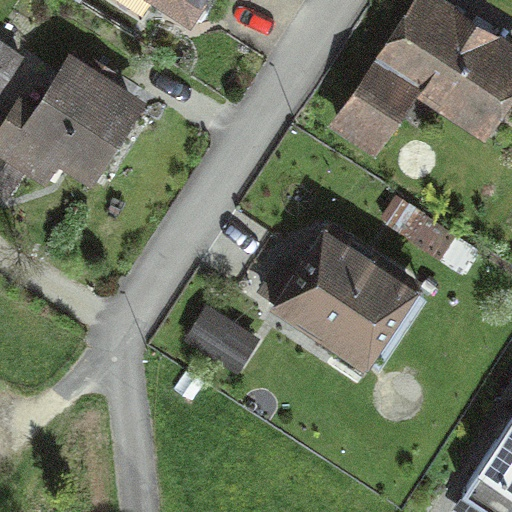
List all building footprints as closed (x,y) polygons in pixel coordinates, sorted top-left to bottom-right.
[(132,0),(171,28),(191,0),(132,0)] [(511,72),(511,55),(427,0),(404,0),(320,128),(364,157),(403,98),(467,140),(511,72)] [(0,40),(0,70),(14,50),(0,40)] [(23,106),(14,100),(0,121),(0,192),(5,196),(43,139),(83,166),(134,90),(65,44),(23,106)] [(393,296),(402,283),(321,227),(265,309),(359,374),(407,305),(393,296)] [(241,390),(264,360),(204,314),(181,345),(241,390)] [(511,511),(511,404),(439,511),(511,511)]
